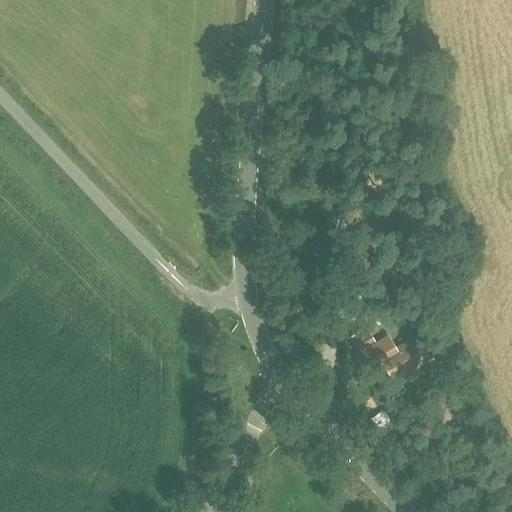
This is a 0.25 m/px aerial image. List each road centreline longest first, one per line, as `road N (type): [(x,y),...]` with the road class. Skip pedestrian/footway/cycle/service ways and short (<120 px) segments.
road 1 (unclassified): [(247,304),(204,304),(186,291),(0,100)]
road 2 (unclassified): [(247,304),(243,254),(265,0)]
road 3 (unclassified): [(406,511),(286,385)]
road 4 (unclassified): [(219,511),(254,427),(286,385)]
